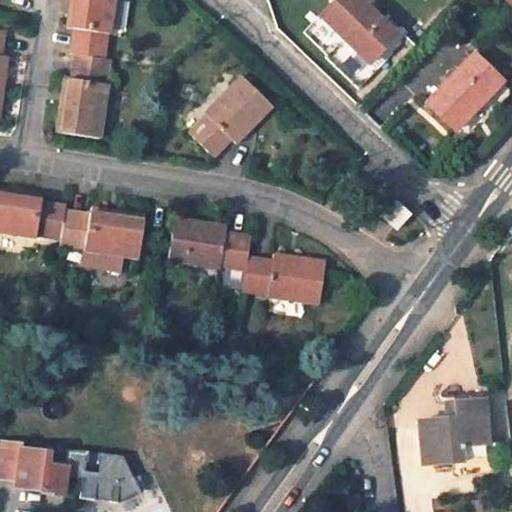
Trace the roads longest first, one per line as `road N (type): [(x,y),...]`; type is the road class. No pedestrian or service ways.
road 1 (residential): [(0,149),(292,201),(420,290)]
road 2 (unclassified): [(223,0),(470,218)]
road 3 (tertiary): [(420,290),(271,511)]
road 4 (unknown): [(46,163),(67,9)]
